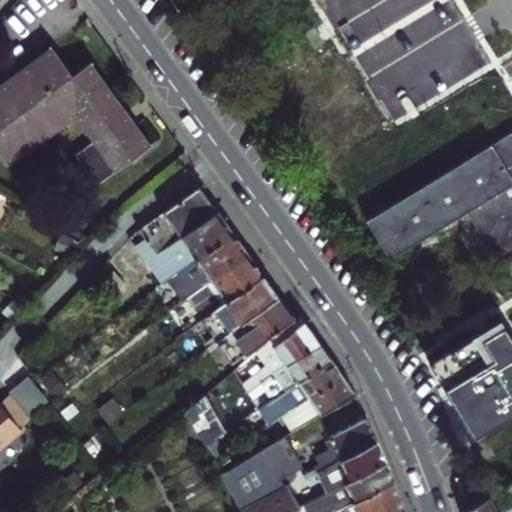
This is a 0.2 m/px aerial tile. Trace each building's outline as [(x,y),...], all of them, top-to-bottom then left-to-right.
[(34,53),(24,60),(0,76),(0,154),(6,162),(75,114),(91,137),(73,149),(96,182),(152,141),(108,79),(92,57),(73,71),(51,41),(34,53)] [(511,130),(372,216),(394,253),(471,207),(502,258),(511,252),(511,130)] [(208,195),(200,184),(140,230),(148,241),(208,195)] [(151,245),(174,277),(236,233),(222,214),(208,195),(148,241),(151,245)] [(236,233),(174,277),(171,279),(186,300),(190,298),(251,253),(243,243),(236,233)] [(151,245),(139,253),(162,286),(171,279),(174,277),(151,245)] [(251,253),(190,298),(197,309),(205,320),(219,310),(266,276),(258,265),(251,253)] [(266,276),(219,310),(205,320),(213,330),(221,341),(235,331),(281,296),(274,286),(266,276)] [(281,296),(235,331),(249,350),(296,316),(289,306),(281,296)] [(302,310),(296,316),(257,349),(267,364),(243,380),(251,392),(263,383),(323,341),(313,326),(302,310)] [(511,343),(498,320),(428,360),(471,432),(511,408),(511,343)] [(323,341),(263,383),(268,392),(250,404),(255,413),(286,392),(335,359),(329,350),(323,341)] [(335,359),(286,392),(297,408),(346,376),(340,368),(335,359)] [(346,376),(297,408),(308,423),(356,391),(351,383),(346,376)] [(268,392),(263,383),(251,392),(245,397),(250,404),(268,392)] [(214,418),(201,396),(181,412),(193,433),(214,418)] [(114,398),(99,410),(108,422),(124,411),(114,398)] [(0,459),(24,441),(21,437),(33,428),(25,417),(14,404),(3,413),(0,409),(0,459)] [(271,413),(276,422),(288,414),(283,406),(271,413)] [(193,433),(202,448),(223,433),(214,418),(193,433)] [(328,481),(332,489),(384,462),(375,440),(367,418),(331,439),(335,446),(316,457),(322,467),(316,471),(322,484),(328,481)] [(292,447),(286,437),(220,479),(239,511),(287,511),(299,506),(289,487),(285,488),(282,482),(304,468),(292,447)] [(332,489),(329,490),(338,511),(392,484),(388,473),(384,462),(332,489)] [(328,481),(322,484),(327,492),(329,490),(332,489),(328,481)] [(392,484),(338,511),(336,511),(402,511),(403,511),(398,498),(392,484)] [(511,511),(511,490),(463,511),(511,511)]
